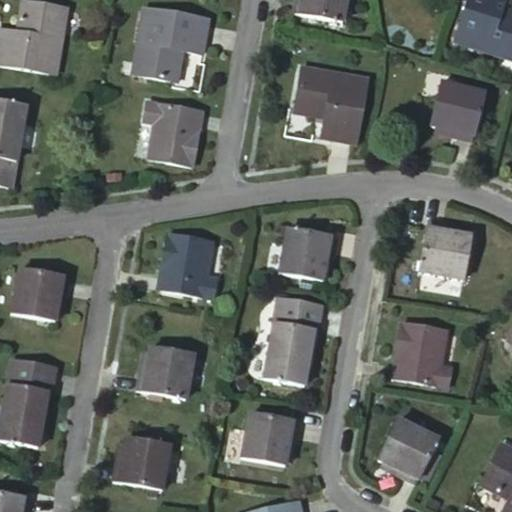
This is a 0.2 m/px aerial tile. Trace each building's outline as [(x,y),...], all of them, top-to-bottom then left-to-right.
[(296,0),(294,14),(343,22),(346,0),(296,0)] [(465,0),(456,43),(511,56),(511,9),(500,6),(501,0),(465,0)] [(0,66),(56,77),(68,11),(27,3),(24,17),(20,17),(17,34),(0,31),(0,66)] [(207,21),(143,10),(131,75),(172,83),(175,69),(178,69),(181,52),(201,55),(207,21)] [(356,147),(368,82),(302,70),(295,112),(309,114),(308,118),(325,120),(322,140),(356,147)] [(457,136),(456,141),(471,144),(483,96),(440,86),(429,129),(457,136)] [(146,127),(140,161),(191,170),(197,134),(192,134),(195,115),(139,105),(135,125),(146,127)] [(0,190),(13,193),(27,111),(0,106),(0,190)] [(195,115),(192,134),(197,134),(200,116),(195,115)] [(456,141),(457,136),(435,131),(434,135),(456,141)] [(328,243),(333,244),(335,228),(286,220),(279,264),(323,272),(324,265),(328,243)] [(441,234),(442,229),(427,227),(418,275),(462,283),(469,239),(463,238),(441,234)] [(442,229),(441,234),(463,238),(464,233),(442,229)] [(212,282),(218,247),(166,238),(160,274),(165,274),(162,294),(219,304),(222,284),(212,282)] [(333,244),(328,243),(324,265),(329,266),(333,244)] [(58,295),(63,296),(66,280),(17,272),(10,316),(53,324),(54,317),(58,295)] [(162,294),(165,274),(160,274),(157,293),(162,294)] [(63,296),(58,295),(54,317),(59,318),(63,296)] [(303,389),(317,308),(275,300),(261,382),(303,389)] [(317,308),(306,370),(311,370),(322,309),(317,308)] [(441,369),(447,335),(397,324),(390,360),(395,361),(391,379),(447,390),(451,371),(441,369)] [(511,327),(498,341),(511,356),(511,327)] [(144,381),(139,381),(137,396),(185,405),(193,361),(149,353),(148,359),(144,381)] [(139,381),(144,381),(148,359),(143,358),(139,381)] [(391,379),(395,361),(390,360),(386,379),(391,379)] [(38,432),(49,370),(8,363),(0,407),(0,443),(35,451),(38,432)] [(49,370),(38,432),(43,433),(54,371),(49,370)] [(288,441),(293,442),(296,427),(247,418),(239,461),(283,469),(284,463),(288,441)] [(404,472),(402,476),(416,484),(438,439),(398,419),(378,459),(384,462),(404,472)] [(293,442),(288,441),(284,463),(289,464),(293,442)] [(120,473),(115,472),(112,487),(161,496),(169,452),(125,444),(124,450),(120,473)] [(511,511),(511,448),(504,445),(485,482),(498,489),(497,492),(511,499),(511,500),(506,511),(511,511)] [(115,472),(120,473),(124,450),(119,450),(115,472)] [(402,476),(404,472),(384,462),(382,467),(402,476)] [(497,492),(498,489),(485,482),(484,486),(497,492)] [(25,511),(27,503),(0,498),(0,511),(25,511)]
